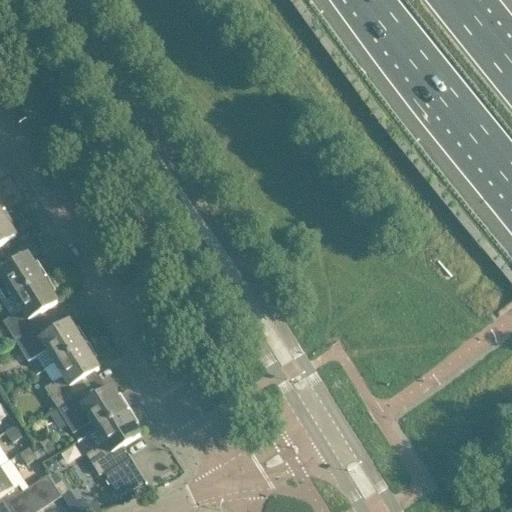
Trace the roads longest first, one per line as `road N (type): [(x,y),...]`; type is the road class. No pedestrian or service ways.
road 1 (residential): [(227,481),(0,116)]
road 2 (secondary): [(336,411),(150,119),(128,99)]
road 3 (secondary): [(128,99),(136,126),(314,424)]
road 4 (motorway): [(372,0),(511,175)]
